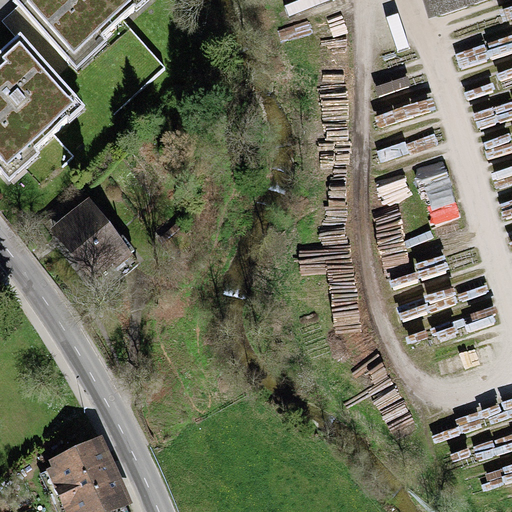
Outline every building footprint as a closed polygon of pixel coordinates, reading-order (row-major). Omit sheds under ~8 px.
[(15,0),(13,2),(19,8),(69,63),(99,36),(103,40),(135,11),(128,4),(132,0),(15,0)] [(431,0),(436,13),(474,0),(431,0)] [(0,172),(2,175),(32,147),(36,151),(68,123),(62,116),(77,102),(21,39),(0,57),(0,172)] [(103,207),(92,214),(86,206),(65,223),(58,214),(44,223),(51,234),(48,236),(94,295),(132,265),(105,230),(115,223),(103,207)] [(103,511),(125,501),(100,448),(41,476),(57,511),(103,511)]
